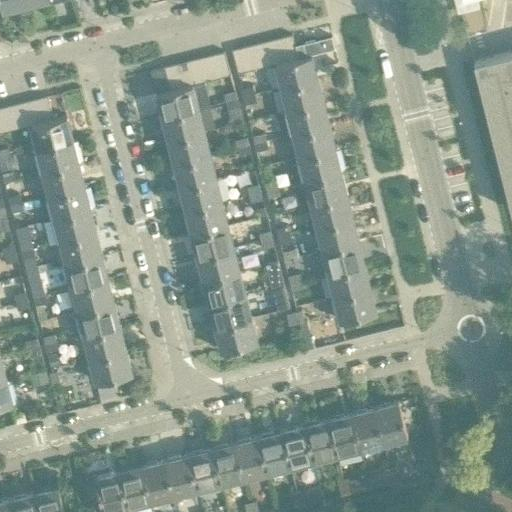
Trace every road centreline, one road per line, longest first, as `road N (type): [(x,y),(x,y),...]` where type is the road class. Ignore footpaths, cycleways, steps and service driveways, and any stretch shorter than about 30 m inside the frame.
road 1 (residential): [(187,398),(98,42)]
road 2 (residential): [(472,324),(388,0)]
road 3 (residential): [(187,398),(472,324)]
road 4 (residential): [(463,511),(494,452),(472,324)]
road 5 (residential): [(0,446),(187,398)]
road 6 (residential): [(98,42),(264,0)]
